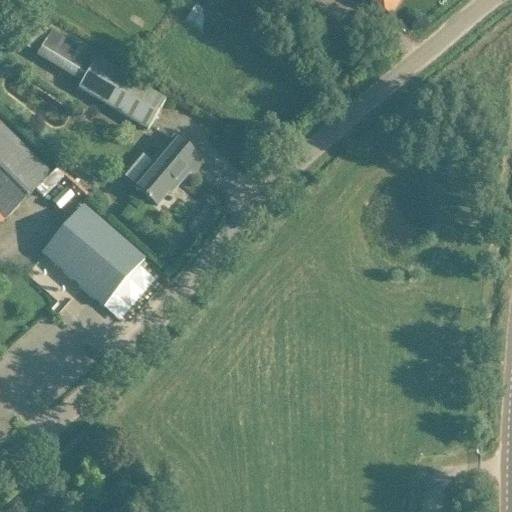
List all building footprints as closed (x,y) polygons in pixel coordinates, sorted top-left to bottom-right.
[(228,0),(258,17),(268,0),(228,0)] [(286,51),(323,20),(307,0),(284,0),(262,19),(286,51)] [(403,0),(360,0),(360,1),(391,20),(403,0)] [(305,46),(312,55),(324,71),(356,47),(336,22),(305,46)] [(39,26),(26,48),(36,55),(36,57),(81,85),(78,90),(148,132),(166,102),(39,26)] [(0,226),(4,223),(51,173),(0,122),(0,226)] [(133,186),(132,188),(145,199),(148,202),(149,201),(157,207),(176,185),(178,187),(200,161),(187,150),(174,138),(152,164),(133,186)] [(65,190),(53,204),(60,211),(72,197),(65,190)] [(83,209),(42,256),(88,296),(103,309),(144,261),(129,248),(83,209)]
